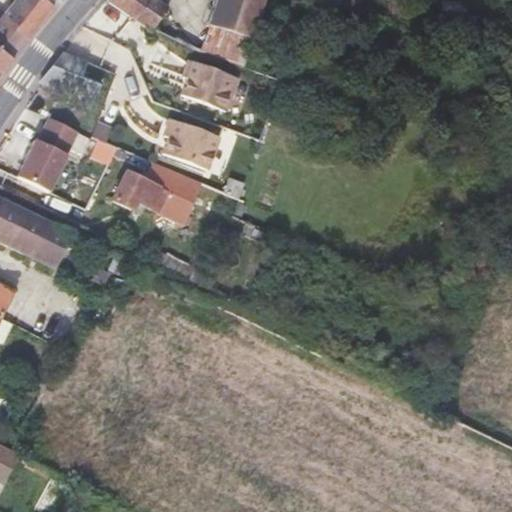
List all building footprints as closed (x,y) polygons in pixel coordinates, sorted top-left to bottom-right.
[(41,25),(52,11),(38,0),(18,0),(5,17),(30,40),(41,25)] [(141,0),(106,0),(106,1),(127,18),(141,0)] [(166,12),(151,0),(141,0),(127,18),(147,35),(166,12)] [(216,0),(208,25),(251,39),(264,0),(216,0)] [(0,53),(12,62),(30,40),(5,17),(0,23),(0,53)] [(251,39),(208,25),(199,53),(247,69),(250,58),(255,46),(251,39)] [(0,77),(12,62),(0,53),(0,77)] [(73,73),(77,59),(63,54),(39,83),(85,102),(94,82),(73,73)] [(240,80),(190,64),(185,80),(189,82),(184,99),(229,114),(240,80)] [(206,173),(219,141),(171,121),(165,138),(169,139),(163,156),(206,173)] [(18,181),(49,195),(77,135),(48,123),(38,145),(35,144),(18,181)] [(218,226),(223,214),(196,202),(194,207),(143,183),(133,203),(155,214),(158,211),(189,226),(194,216),(218,226)] [(0,202),(0,245),(53,272),(69,236),(4,205),(0,202)] [(0,277),(0,305),(5,308),(8,302),(16,286),(4,280),(0,277)] [(0,350),(0,351),(11,330),(0,324),(0,319),(5,308),(0,305),(0,350)] [(0,475),(3,477),(15,455),(10,453),(0,447),(0,475)]
